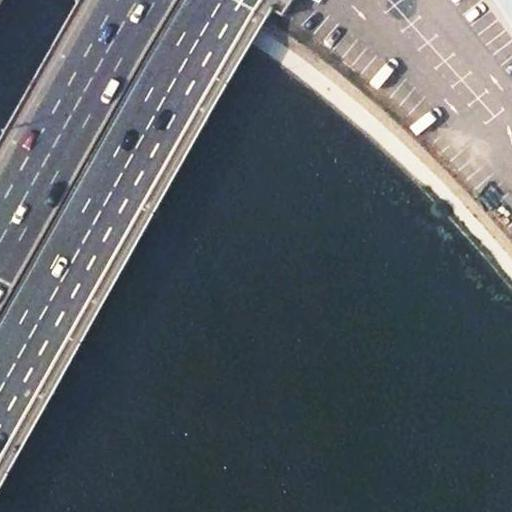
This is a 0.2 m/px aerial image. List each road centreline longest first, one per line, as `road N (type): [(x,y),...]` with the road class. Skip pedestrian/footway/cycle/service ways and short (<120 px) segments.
road 1 (trunk): [(0,407),(227,0)]
road 2 (trunk): [(141,0),(0,248)]
